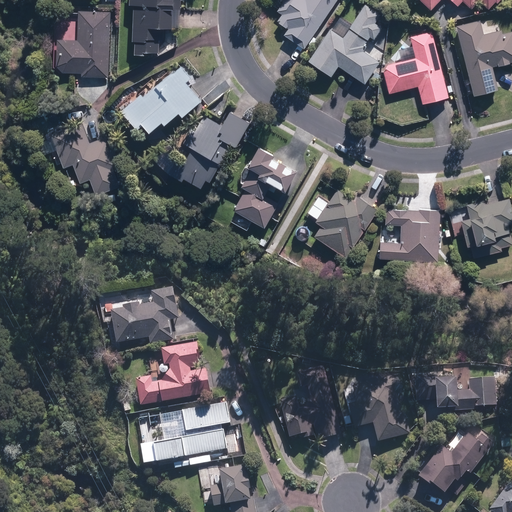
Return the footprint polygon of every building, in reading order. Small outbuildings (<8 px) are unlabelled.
[(182,27),(182,0),(133,0),(134,3),(137,3),(136,39),(139,40),(139,53),(150,53),(150,51),(156,51),(156,57),(175,48),(176,26),(182,27)] [(285,0),(278,12),(284,16),(280,21),(290,27),(286,34),(307,47),(337,0),(285,0)] [(424,0),(434,9),(441,0),(455,0),(461,4),(464,0),(474,8),(480,0),(483,0),(491,7),(497,0),(499,2),(501,0),(424,0)] [(379,39),(387,27),(378,21),(384,13),(367,2),(345,35),(334,27),(312,59),(334,74),(341,63),(368,81),(372,76),(379,80),(383,74),(377,69),(386,55),(373,47),(370,52),(364,48),(373,35),(379,39)] [(61,39),(60,65),(66,72),(85,72),(85,75),(110,76),(112,11),(82,10),(81,39),(61,39)] [(511,31),(505,33),(504,28),(486,33),(482,18),(459,24),(477,93),(502,87),(496,66),(511,62),(511,31)] [(417,55),(384,64),(391,93),(420,85),(425,103),(451,96),(434,30),(412,36),(417,55)] [(199,78),(185,63),(148,94),(145,90),(139,95),(137,93),(121,105),(141,126),(146,122),(154,131),(167,119),(169,122),(182,110),(186,115),(205,97),(193,84),(199,78)] [(254,120),(233,109),(225,123),(202,109),(185,139),(195,144),(188,157),(181,154),(172,170),(186,178),(187,175),(205,185),(210,176),(215,179),(235,143),(240,145),(254,120)] [(92,140),(84,122),(55,133),(57,137),(41,143),(45,153),(59,148),(66,167),(76,163),(83,182),(93,178),(99,194),(130,182),(112,133),(92,140)] [(269,197),(276,183),(288,189),(300,167),(278,155),(279,152),(263,144),(252,164),(248,162),(238,181),(248,186),(232,217),(251,227),(255,219),(268,226),(281,203),(269,197)] [(319,195),(305,215),(318,224),(320,221),(324,224),(317,235),(349,256),(381,207),(359,193),(356,198),(340,187),(330,202),(319,195)] [(511,215),(511,201),(511,196),(500,199),(499,195),(469,203),(472,214),(463,217),(470,245),(473,244),(477,256),(504,249),(504,246),(511,244),(511,226),(509,216),(511,215)] [(439,216),(440,208),(421,207),(421,209),(390,207),(389,222),(403,222),(403,240),(397,240),(397,237),(393,237),(393,240),(384,239),(383,256),(441,258),(443,216),(439,216)] [(180,317),(172,285),(151,290),(154,301),(143,304),(142,300),(122,304),(122,306),(110,308),(115,342),(149,336),(150,342),(172,339),(169,319),(180,317)] [(209,368),(194,370),(193,363),(202,361),(199,341),(165,345),(167,364),(172,364),(172,369),(165,379),(155,380),(154,373),(138,376),(143,403),(213,390),(209,368)] [(307,387),(300,389),(301,393),(283,397),(292,435),(310,431),(311,435),(319,434),(320,438),(342,433),(325,364),(303,370),(307,387)] [(481,368),(482,377),(470,377),(470,388),(463,388),(462,374),(444,374),(444,371),(423,371),(424,399),(440,399),(440,406),(458,405),(458,409),(477,409),(477,420),(489,419),(489,429),(504,429),(503,367),(481,368)] [(379,440),(415,433),(401,372),(344,384),(349,408),(353,407),(357,426),(375,421),(379,440)] [(229,401),(186,408),(189,428),(232,421),(229,401)] [(467,433),(460,428),(448,445),(445,442),(424,472),(449,490),(459,477),(463,480),(470,469),(474,471),(497,439),(475,423),(467,433)] [(230,447),(226,428),(158,441),(162,461),(230,447)] [(258,511),(253,462),(199,468),(202,489),(214,487),(216,505),(233,503),(233,511),(258,511)] [(511,511),(511,481),(492,506),(499,511),(511,511)]
